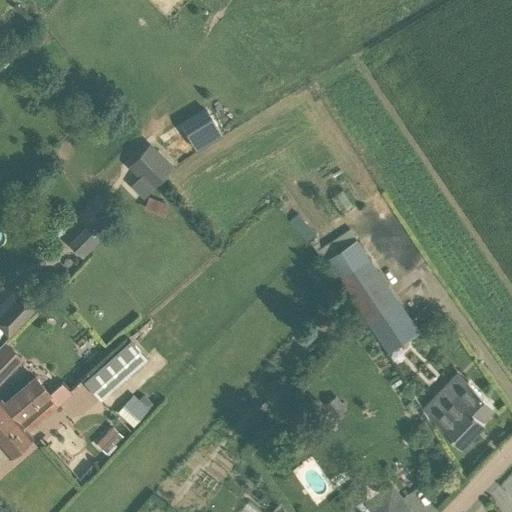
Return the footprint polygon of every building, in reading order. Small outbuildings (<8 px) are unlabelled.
[(197,151),(223,135),(211,116),(185,132),(197,151)] [(150,142),(138,154),(163,178),(174,166),(150,142)] [(87,224),(67,244),(82,259),(101,238),(87,224)] [(376,268),(347,288),(364,317),(367,323),(388,354),(420,333),(388,285),(376,268)] [(37,305),(19,289),(0,309),(0,326),(9,335),(37,305)] [(344,308),(330,294),(310,317),(324,330),(344,308)] [(4,340),(0,344),(0,380),(21,357),(4,340)] [(146,358),(130,340),(84,381),(100,399),(146,358)] [(35,375),(3,402),(0,398),(0,436),(25,414),(25,415),(50,392),(35,375)] [(56,405),(71,394),(61,383),(50,392),(25,415),(25,414),(0,436),(0,446),(8,455),(31,435),(27,430),(56,405)] [(495,412),(467,384),(433,418),(462,446),(495,412)] [(337,395),(326,403),(335,417),(347,410),(337,395)] [(127,400),(116,412),(133,427),(143,415),(127,400)] [(113,426),(96,443),(106,453),(123,436),(113,426)] [(115,472),(85,503),(95,511),(114,511),(117,509),(119,511),(134,511),(169,474),(151,458),(141,468),(130,458),(116,473),(115,472)] [(413,511),(402,497),(381,511),(413,511)] [(288,511),(284,505),(281,500),(272,511),(288,511)]
